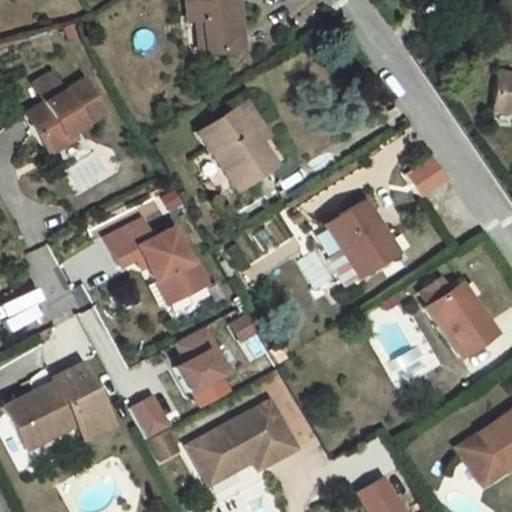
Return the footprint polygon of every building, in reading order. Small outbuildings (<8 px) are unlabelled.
[(232,0),(181,0),(183,38),(203,37),(205,72),(235,70),(232,0)] [(478,0),(441,0),(452,16),(478,0)] [(25,125),(45,161),(73,145),(105,127),(85,92),(64,104),(54,85),(34,96),(44,115),(25,125)] [(511,104),(495,98),(485,129),(511,139),(511,104)] [(245,115),(237,120),(261,159),(269,154),(245,115)] [(234,208),(275,183),(261,159),(237,120),(195,145),(234,208)] [(73,145),(45,161),(49,167),(77,151),(73,145)] [(359,216),(325,238),(341,264),(359,292),(402,265),(389,245),(381,250),(359,216)] [(155,252),(146,234),(110,252),(124,279),(139,271),(145,268),(150,278),(158,293),(171,286),(183,308),(208,295),(196,272),(191,274),(174,242),(155,252)] [(359,292),(341,264),(328,273),(345,301),(359,292)] [(145,268),(139,271),(144,281),(150,278),(145,268)] [(171,286),(158,293),(170,315),(183,308),(171,286)] [(462,296),(427,318),(461,369),(499,347),(462,296)] [(248,324),(236,331),(246,346),(257,340),(248,324)] [(175,353),(185,372),(175,378),(189,402),(228,380),(204,337),(175,353)] [(32,468),(79,441),(88,457),(114,442),(80,379),(53,394),(55,398),(7,425),(32,468)] [(157,404),(135,416),(152,446),(174,435),(157,404)] [(265,433),(257,421),(192,457),(211,489),(231,479),(235,485),(256,474),(261,483),(290,465),(270,430),(265,433)] [(511,426),(475,449),(452,463),(470,489),(492,474),(500,486),(511,478),(511,426)] [(470,489),(478,501),(500,486),(492,474),(470,489)] [(395,511),(383,492),(359,507),(362,511),(395,511)]
